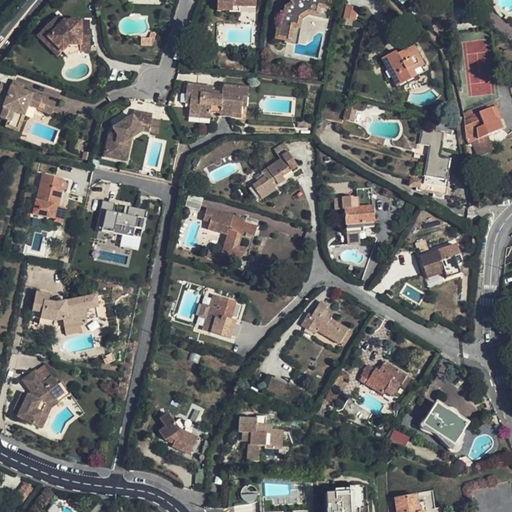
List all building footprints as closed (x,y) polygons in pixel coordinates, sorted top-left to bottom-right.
[(256,7),(255,0),(217,0),(217,11),(232,11),(232,7),(240,7),(256,7)] [(281,14),(276,39),(289,42),(292,27),(299,28),(301,19),(308,14),(318,16),(319,8),(328,9),(330,0),(289,0),(291,4),(285,8),(284,14),(281,14)] [(355,22),(358,9),(346,6),(343,20),(355,22)] [(327,17),(328,9),(319,8),(318,16),(327,17)] [(424,22),(431,29),(436,23),(430,15),(424,22)] [(90,45),(90,22),(64,22),(58,16),(42,32),(55,45),(50,49),(58,57),(69,45),(90,45)] [(292,27),(289,42),(296,43),(299,28),(292,27)] [(42,32),(37,36),(50,49),(55,45),(42,32)] [(80,45),(69,45),(63,52),(67,56),(80,52),(80,45)] [(393,60),(391,55),(382,60),(396,86),(415,76),(412,71),(423,65),(414,47),(396,56),(397,58),(393,60)] [(13,81),(11,88),(22,92),(24,86),(13,81)] [(0,119),(10,123),(14,112),(24,116),(28,106),(51,115),(55,104),(42,99),(42,100),(32,96),(32,95),(1,84),(0,87),(0,96),(7,99),(3,108),(4,109),(0,119)] [(247,98),(249,88),(222,85),(222,91),(221,96),(212,95),(213,90),(213,87),(187,84),(186,96),(191,97),(190,104),(189,114),(199,115),(198,118),(210,119),(211,113),(220,114),(220,116),(241,118),(242,106),(243,98),(247,98)] [(496,106),(470,117),(464,119),(468,144),(473,142),(503,130),(499,121),(501,120),(496,106)] [(344,120),(353,122),(357,110),(347,107),(344,120)] [(115,132),(109,136),(105,157),(119,160),(123,144),(129,145),(131,138),(142,131),(149,133),(152,116),(134,112),(133,117),(114,129),(115,132)] [(161,122),(151,120),(149,133),(158,135),(161,122)] [(443,133),(422,129),(420,144),(430,146),(424,180),(411,178),(409,186),(417,187),(416,189),(433,193),(433,196),(442,198),(442,194),(446,195),(449,182),(445,181),(449,160),(438,158),(443,133)] [(252,185),(261,199),(275,190),(274,187),(286,179),(281,173),(289,168),(291,170),(297,166),(288,152),(289,151),(284,143),(274,149),(281,160),(261,173),(263,175),(256,179),(257,182),(252,185)] [(123,144),(119,160),(126,161),(129,145),(123,144)] [(42,175),(33,215),(51,219),(54,206),(59,207),(63,191),(67,192),(70,181),(42,175)] [(359,232),(363,232),(362,228),(374,227),(371,188),(356,189),(357,197),(353,198),(353,197),(342,198),(343,209),(344,209),(346,233),(359,232)] [(189,194),(185,206),(200,210),(203,198),(189,194)] [(343,209),(342,198),(334,198),(335,210),(343,209)] [(97,230),(134,237),(136,229),(143,230),(147,211),(125,206),(124,213),(114,212),(116,203),(103,200),(97,230)] [(67,209),(64,208),(54,206),(51,219),(54,220),(54,222),(63,224),(67,209)] [(221,255),(241,261),(244,250),(237,247),(241,234),(253,238),(257,227),(244,223),(245,219),(229,214),(229,215),(207,208),(203,221),(210,223),(208,230),(227,236),(221,255)] [(136,229),(134,237),(142,238),(143,230),(136,229)] [(359,232),(346,233),(348,245),(360,244),(359,232)] [(420,257),(427,277),(444,271),(446,277),(461,272),(458,264),(462,262),(456,244),(420,257)] [(96,296),(55,304),(49,302),(50,295),(36,291),(31,317),(40,319),(55,322),(63,320),(64,328),(80,325),(86,323),(86,321),(98,318),(96,308),(98,307),(96,296)] [(229,340),(234,322),(228,320),(234,302),(220,297),(213,296),(210,306),(206,320),(202,332),(211,335),(229,340)] [(317,332),(339,345),(340,344),(348,331),(348,330),(330,319),(333,314),(325,309),(327,306),(320,301),(312,315),(309,314),(301,326),(316,335),(317,332)] [(240,304),(234,302),(228,320),(234,322),(240,304)] [(198,317),(206,320),(210,306),(202,304),(198,317)] [(80,325),(64,328),(66,335),(82,332),(80,325)] [(344,346),(351,333),(348,331),(340,344),(344,346)] [(394,398),(406,377),(384,363),(378,372),(368,366),(359,381),(383,395),(385,392),(394,398)] [(52,376),(44,365),(36,372),(43,382),(52,376)] [(340,370),(336,378),(344,382),(348,375),(340,370)] [(33,424),(42,429),(48,416),(43,414),(47,405),(56,398),(64,393),(52,376),(43,382),(36,372),(23,380),(32,393),(30,396),(23,393),(18,403),(23,406),(20,413),(18,417),(25,421),(25,422),(32,426),(33,424)] [(411,379),(406,377),(400,387),(404,389),(411,379)] [(330,390),(338,395),(340,396),(347,383),(344,382),(336,378),(330,390)] [(267,393),(295,399),(297,384),(270,379),(267,393)] [(325,399),(334,403),(338,395),(330,390),(325,399)] [(43,414),(48,416),(51,408),(59,403),(56,398),(47,405),(43,414)] [(23,406),(18,403),(14,410),(20,413),(23,406)] [(435,434),(454,446),(463,433),(462,432),(468,424),(458,418),(458,417),(447,410),(446,410),(436,404),(422,425),(435,434)] [(317,407),(315,415),(323,419),(326,411),(317,407)] [(407,429),(414,419),(406,413),(399,425),(407,429)] [(190,455),(197,438),(180,430),(169,414),(159,420),(165,428),(159,433),(165,441),(169,438),(174,441),(173,445),(172,446),(190,455)] [(240,419),(239,433),(242,433),(250,434),(249,443),(248,443),(246,461),(258,462),(259,447),(265,447),(265,449),(279,450),(280,431),(270,430),(270,426),(265,425),(265,418),(255,417),(255,420),(240,419)] [(194,425),(179,419),(174,422),(180,430),(190,435),(194,425)] [(435,434),(422,425),(419,429),(423,432),(434,436),(435,434)] [(241,442),(248,443),(249,443),(250,434),(242,433),(241,442)] [(454,446),(450,452),(455,453),(458,452),(460,450),(462,439),(465,434),(463,433),(454,446)] [(435,434),(434,436),(448,450),(450,452),(454,446),(435,434)] [(393,435),(390,442),(399,446),(403,439),(393,435)] [(461,460),(455,462),(453,469),(457,474),(464,472),(466,465),(461,460)] [(196,484),(205,485),(205,472),(198,472),(198,474),(196,474),(196,484)] [(355,511),(364,511),(364,506),(368,506),(367,481),(355,482),(355,511)] [(364,511),(355,511),(355,482),(338,482),(338,487),(329,487),(329,511),(364,511)] [(25,483),(15,496),(24,503),(34,490),(25,483)] [(394,500),(395,511),(418,511),(417,497),(394,500)]
